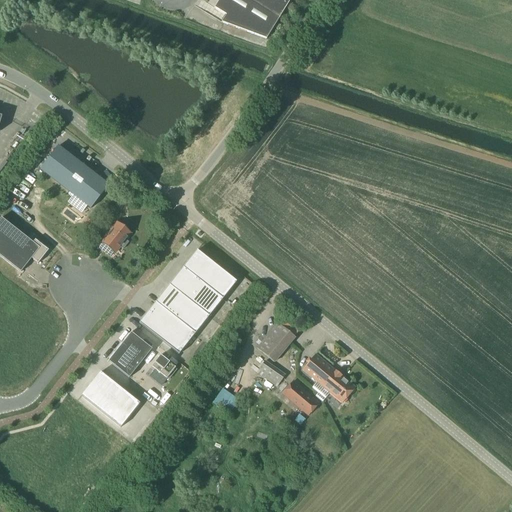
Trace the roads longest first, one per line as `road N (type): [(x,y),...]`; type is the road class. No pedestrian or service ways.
road 1 (tertiary): [(511,483),(177,203)]
road 2 (unclassified): [(177,203),(323,0)]
road 3 (tertiary): [(177,203),(0,71)]
road 4 (unclassified): [(75,277),(105,296),(30,397),(0,407)]
